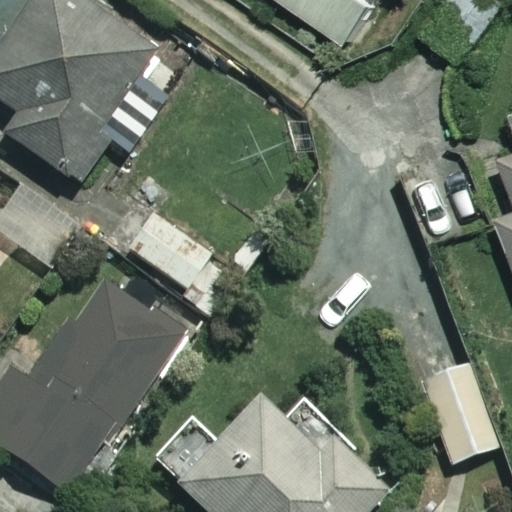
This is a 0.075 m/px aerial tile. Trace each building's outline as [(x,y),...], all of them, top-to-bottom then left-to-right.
[(3,142),(74,191),(113,134),(129,145),(178,74),(70,0),(36,0),(0,53),(0,110),(17,122),(3,142)] [(271,0),(350,52),(378,8),(365,0),(271,0)] [(511,221),(498,228),(511,263),(511,163),(501,168),(511,194),(511,221)] [(77,232),(20,192),(0,221),(0,239),(47,273),(77,232)] [(207,260),(126,209),(105,242),(186,293),(207,260)] [(186,340),(108,280),(29,382),(18,374),(0,397),(0,455),(60,502),(186,340)] [(497,454),(469,376),(423,392),(451,471),(497,454)] [(355,451),(304,402),(278,429),(258,410),(220,450),(193,424),(150,470),(194,511),(371,511),(385,498),(346,460),(355,451)]
